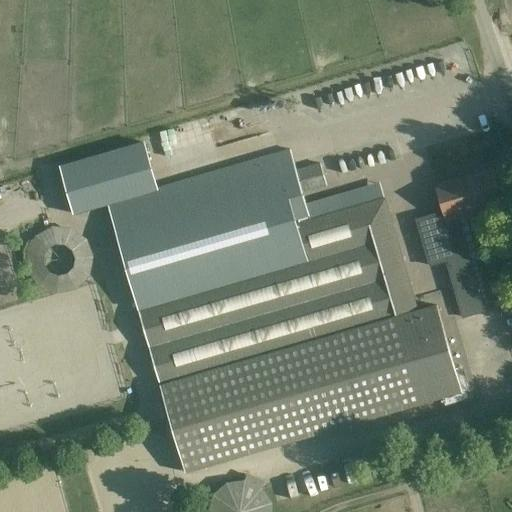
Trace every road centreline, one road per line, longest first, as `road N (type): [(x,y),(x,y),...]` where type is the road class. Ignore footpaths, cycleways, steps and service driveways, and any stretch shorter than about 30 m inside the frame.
road 1 (unknown): [(284,139),(465,89),(492,56)]
road 2 (unclassified): [(511,115),(472,0)]
